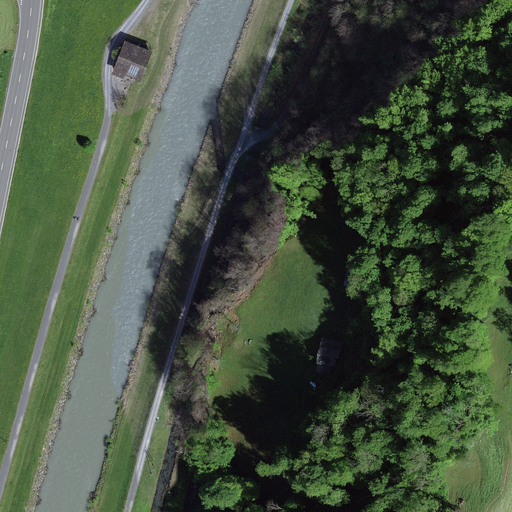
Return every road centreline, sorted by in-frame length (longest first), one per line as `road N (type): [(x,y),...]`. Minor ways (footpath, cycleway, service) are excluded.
road 1 (track): [(128,511),(213,220),(291,0)]
road 2 (track): [(148,0),(108,53),(102,143),(0,491)]
road 3 (primary): [(0,180),(32,0)]
road 4 (track): [(340,0),(267,137)]
